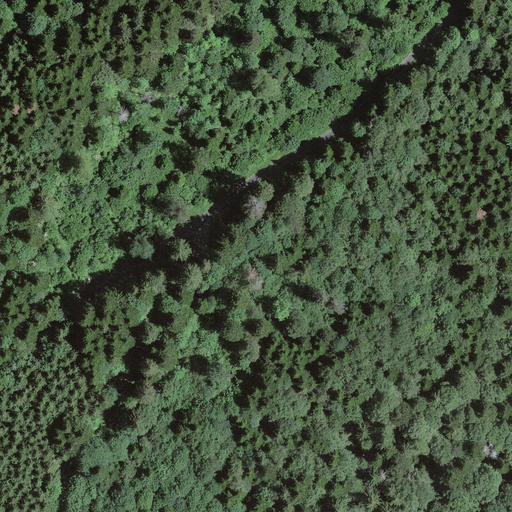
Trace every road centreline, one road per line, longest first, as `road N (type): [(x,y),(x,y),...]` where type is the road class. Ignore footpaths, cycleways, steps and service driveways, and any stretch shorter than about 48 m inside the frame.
road 1 (track): [(0,365),(65,310),(347,121),(469,0)]
road 2 (track): [(60,511),(71,459),(129,373),(141,312),(204,238),(207,214)]
